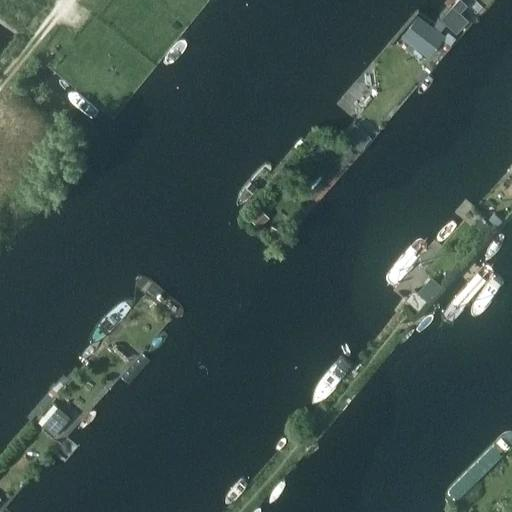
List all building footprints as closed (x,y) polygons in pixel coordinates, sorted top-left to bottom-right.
[(455,8),(443,21),(455,33),(468,20),(455,8)] [(414,33),(409,40),(429,55),(443,36),(423,21),(421,23),(416,19),(409,29),(414,33)] [(353,123),(342,137),(358,151),(370,137),(353,123)] [(346,144),(340,150),(347,157),(352,151),(346,144)] [(254,210),(248,216),(258,227),(265,221),(254,210)] [(494,213),(488,219),(496,226),(502,220),(494,213)] [(481,216),(474,224),(484,233),(491,225),(481,216)] [(268,227),(265,234),(274,238),(277,231),(268,227)] [(414,289),(405,299),(418,311),(427,300),(414,289)] [(53,404),(38,422),(54,435),(69,417),(53,404)] [(511,445),(511,442),(504,434),(443,494),(453,504),(511,445)]
